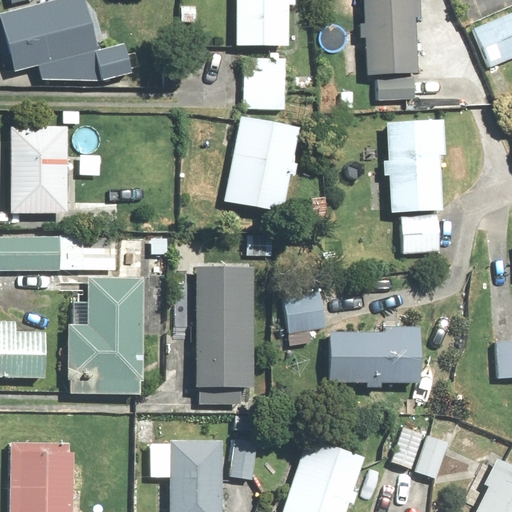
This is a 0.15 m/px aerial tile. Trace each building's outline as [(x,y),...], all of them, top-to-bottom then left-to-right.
[(76,0),(42,0),(0,12),(0,49),(7,75),(30,69),(36,89),(88,88),(125,78),(115,44),(91,51),(76,0)] [(281,0),(225,0),(225,52),(281,52),(281,0)] [(409,0),(355,0),(355,82),(369,82),(369,105),(408,106),(409,0)] [(511,11),(464,33),(482,71),(511,57),(511,11)] [(283,60),(238,60),(237,112),(283,112),(283,60)] [(233,122),(216,205),(277,218),(295,135),(233,122)] [(435,257),(434,124),(379,124),(380,221),(394,221),(394,258),(435,257)] [(1,128),(0,219),(61,219),(62,129),(1,128)] [(76,237),(0,235),(0,273),(76,274),(76,237)] [(248,269),(186,267),(182,405),(244,407),(248,269)] [(134,400),(136,279),(80,279),(79,325),(55,325),(54,399),(134,400)] [(311,294),(274,300),(280,340),(318,334),(311,294)] [(40,330),(0,329),(0,382),(40,383),(40,330)] [(409,334),(323,334),(322,389),(409,389),(409,334)] [(511,344),(489,345),(490,387),(511,386),(511,344)] [(401,426),(381,466),(427,489),(447,450),(401,426)] [(258,444),(231,441),(227,480),(254,483),(258,444)] [(300,441),(273,511),(340,511),(359,462),(300,441)] [(3,442),(0,511),(62,511),(65,444),(3,442)] [(217,511),(218,443),(161,443),(159,511),(217,511)] [(511,511),(511,475),(491,465),(466,511),(511,511)]
